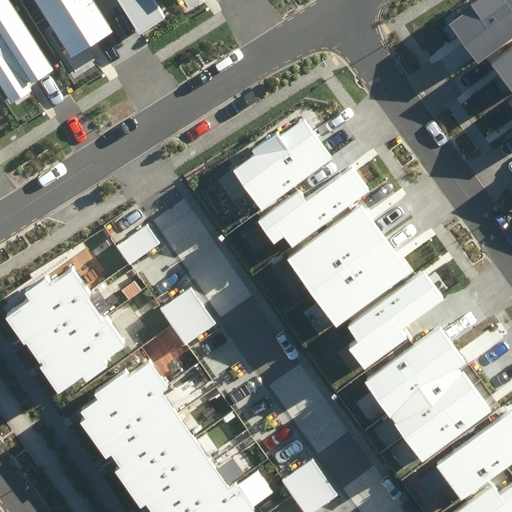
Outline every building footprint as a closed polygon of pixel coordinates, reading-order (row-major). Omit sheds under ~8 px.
[(15,0),(0,0),(0,69),(14,91),(30,80),(25,72),(29,69),(33,75),(55,62),(15,0)] [(95,0),(42,0),(72,46),(110,23),(95,0)] [(128,0),(145,24),(168,8),(162,0),(128,0)] [(511,0),(469,0),(449,16),(477,51),(511,24),(511,0)] [(511,34),(493,47),(511,75),(511,34)] [(301,110),(235,161),(263,196),(329,145),(301,110)] [(365,183),(348,161),(307,192),(301,183),(261,213),(275,233),(284,226),(292,237),(365,183)] [(360,200),(294,248),(342,313),(408,265),(360,200)] [(151,222),(119,244),(129,260),(162,237),(151,222)] [(40,346),(103,301),(74,261),(53,275),(50,270),(23,289),(25,292),(5,306),(22,331),(27,328),(40,346)] [(394,318),(436,287),(419,265),(346,319),(354,330),(346,336),(361,356),(401,326),(394,318)] [(192,282),(163,301),(186,337),(215,318),(192,282)] [(109,355),(133,337),(116,313),(113,315),(103,301),(40,346),(53,364),(49,367),(63,386),(79,374),(83,380),(112,359),(109,355)] [(438,323),(368,375),(423,449),(487,402),(457,361),(463,356),(438,323)] [(97,391),(83,401),(87,406),(80,411),(154,511),(242,511),(254,503),(238,481),(234,484),(161,384),(169,379),(149,351),(129,365),(125,359),(92,384),(97,391)] [(511,411),(510,409),(444,456),(466,486),(511,453),(511,411)] [(312,453),(282,474),(307,510),(337,489),(312,453)] [(495,482),(456,510),(456,511),(511,511),(511,481),(501,490),(495,482)]
